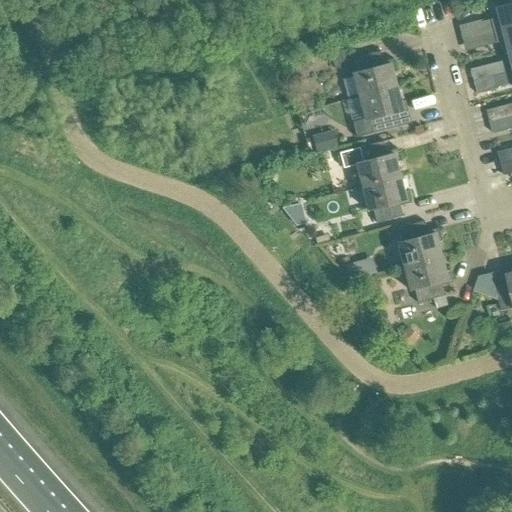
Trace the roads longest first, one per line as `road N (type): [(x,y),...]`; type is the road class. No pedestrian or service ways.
road 1 (unclassified): [(30,0),(79,150),(222,217),(367,378),(410,385),(511,359)]
road 2 (residential): [(511,217),(491,222),(441,33)]
